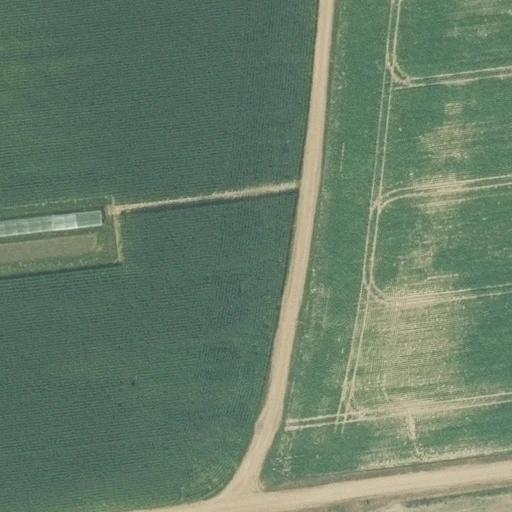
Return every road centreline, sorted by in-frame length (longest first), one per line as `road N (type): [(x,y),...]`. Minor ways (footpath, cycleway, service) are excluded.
road 1 (track): [(234,507),(278,377),(321,0)]
road 2 (track): [(511,470),(234,507)]
